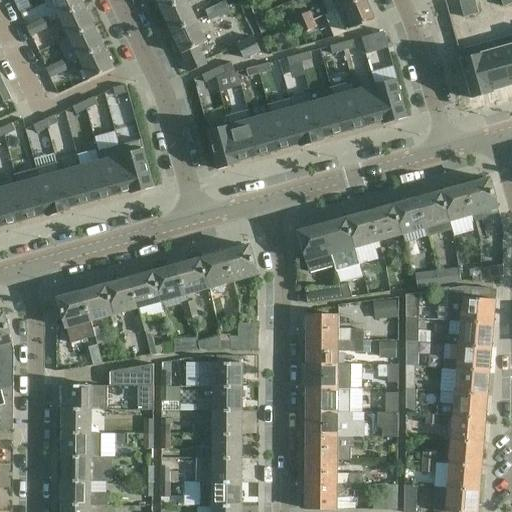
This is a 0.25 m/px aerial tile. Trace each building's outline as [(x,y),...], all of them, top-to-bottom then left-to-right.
[(85,6),(81,0),(51,0),(60,18),(85,6)] [(182,0),(156,0),(161,10),(182,0)] [(196,18),(187,0),(182,0),(161,10),(171,30),(196,18)] [(360,0),(321,0),(323,3),(329,0),(333,0),(337,10),(360,0)] [(366,0),(360,0),(337,10),(347,32),(347,33),(375,20),(368,3),(366,0)] [(471,16),(467,0),(460,3),(464,18),(471,16)] [(479,14),(475,0),(468,0),(467,0),(471,16),(479,14)] [(226,2),(216,7),(221,17),(231,13),(226,2)] [(95,28),(85,6),(60,18),(70,40),(95,28)] [(221,17),(216,7),(206,11),(211,22),(221,17)] [(314,21),(311,12),(294,19),(298,28),(314,21)] [(47,18),(37,23),(41,32),(51,27),(47,18)] [(205,39),(196,18),(171,30),(180,51),(205,39)] [(314,21),(298,28),(301,35),(318,28),(314,21)] [(41,32),(37,23),(27,28),(31,37),(41,32)] [(70,40),(60,44),(67,59),(69,65),(79,60),(105,48),(95,28),(70,40)] [(371,36),(362,38),(367,55),(388,49),(389,49),(384,31),(383,32),(383,33),(381,33),(371,36)] [(511,83),(511,36),(500,40),(511,83)] [(238,46),(245,59),(260,52),(254,38),(238,46)] [(207,43),(205,39),(180,51),(191,73),(207,65),(202,54),(207,51),(204,44),(207,43)] [(494,91),(511,86),(511,83),(500,40),(480,45),(494,91)] [(353,41),(342,44),(344,52),(355,49),(353,41)] [(333,55),(344,52),(342,44),(331,47),(333,55)] [(494,91),(480,45),(470,48),(460,51),(459,51),(473,99),(494,93),(494,91)] [(114,69),(105,48),(79,60),(89,81),(114,69)] [(299,56),(301,63),(313,60),(310,52),(299,56)] [(290,67),(301,63),(299,56),(288,59),(290,67)] [(67,59),(56,64),(61,74),(71,69),(67,59)] [(61,74),(56,64),(46,69),(51,79),(61,74)] [(269,64),(258,67),(260,75),(272,72),(269,64)] [(215,76),(217,78),(227,73),(225,68),(224,66),(213,71),(213,72),(215,76)] [(249,78),(260,75),(258,67),(247,70),(249,78)] [(385,122),(384,122),(385,125),(408,118),(397,80),(394,67),(372,73),(375,86),(385,122)] [(206,83),(217,78),(215,76),(213,72),(213,71),(209,73),(202,76),(204,79),(206,83)] [(344,134),(365,128),(355,92),(356,92),(353,82),(330,89),(333,98),(334,98),(344,134)] [(127,93),(125,86),(114,89),(116,96),(127,93)] [(375,86),(356,92),(355,92),(365,128),(384,122),(385,122),(375,86)] [(0,92),(0,93),(5,103),(12,100),(7,89),(0,92)] [(95,98),(84,102),(87,110),(98,105),(95,98)] [(334,98),(333,98),(313,103),(323,139),(324,139),(344,134),(334,98)] [(268,106),(270,115),(271,115),(281,151),(301,145),(302,145),(292,109),(293,109),(290,99),(268,106)] [(77,115),(87,110),(84,102),(73,107),(77,115)] [(325,141),(324,139),(323,139),(313,103),(293,109),(292,109),(302,145),(301,145),(302,148),(325,141)] [(226,117),(229,126),(230,126),(240,162),(241,162),(260,157),(251,120),(249,111),(226,117)] [(270,115),(251,120),(260,157),(281,151),(271,115),(270,115)] [(55,116),(44,121),(48,128),(58,123),(55,116)] [(37,133),(48,128),(44,121),(34,126),(37,133)] [(12,124),(2,129),(5,136),(16,131),(12,124)] [(230,126),(229,126),(208,132),(218,171),(241,164),(241,162),(240,162),(230,126)] [(116,134),(95,139),(98,152),(101,162),(102,161),(111,198),(131,192),(132,192),(119,147),(116,134)] [(142,140),(119,147),(132,192),(131,192),(132,194),(155,188),(142,140)] [(102,161),(101,162),(81,167),(91,203),(111,198),(102,161)] [(58,163),(36,169),(49,215),(48,215),(49,217),(71,211),(71,209),(70,209),(60,173),(61,173),(58,163)] [(81,167),(61,173),(60,173),(70,209),(71,209),(91,203),(81,167)] [(28,220),(48,215),(49,215),(36,169),(14,175),(17,185),(18,184),(28,220)] [(498,208),(490,179),(466,186),(474,215),(476,223),(482,221),(484,230),(487,239),(504,234),(503,226),(498,208)] [(18,184),(17,185),(0,189),(0,200),(7,226),(28,220),(18,184)] [(474,215),(466,186),(442,193),(450,222),(468,217),(473,233),(484,230),(482,221),(476,223),(474,215)] [(452,230),(450,222),(442,193),(419,200),(427,228),(426,228),(429,237),(452,230)] [(427,228),(419,200),(395,206),(403,235),(404,235),(406,243),(429,237),(426,228),(427,228)] [(403,235),(395,206),(371,213),(379,242),(403,235)] [(379,242),(371,213),(348,219),(356,248),(379,242)] [(356,248),(348,219),(324,226),(334,262),(339,261),(341,269),(336,271),(336,272),(361,265),(356,248)] [(334,262),(324,226),(299,233),(310,273),(335,266),(336,271),(341,269),(339,261),(334,262)] [(487,239),(484,230),(473,233),(475,242),(487,239)] [(258,275),(250,246),(227,253),(235,282),(258,275)] [(376,251),(379,259),(388,256),(386,248),(376,251)] [(235,282),(227,253),(203,259),(211,288),(235,282)] [(390,265),(388,256),(379,259),(381,267),(390,265)] [(211,288),(203,259),(179,266),(187,295),(211,288)] [(187,295),(179,266),(155,273),(163,301),(187,295)] [(460,270),(439,273),(443,286),(462,283),(460,270)] [(163,301),(155,273),(131,279),(139,308),(163,301)] [(443,286),(439,273),(415,276),(417,289),(443,286)] [(139,308),(131,279),(108,286),(116,315),(139,308)] [(349,284),(340,285),(344,299),(352,298),(349,284)] [(344,299),(340,285),(306,290),(308,304),(344,299)] [(116,315),(108,286),(83,293),(91,321),(116,315)] [(446,322),(461,323),(494,325),(496,300),(492,300),(492,290),(465,287),(449,289),(446,322)] [(83,293),(59,300),(71,344),(91,338),(96,337),(94,329),(91,321),(83,293)] [(406,296),(407,319),(419,320),(419,294),(406,296)] [(184,304),(186,312),(196,310),(194,301),(184,304)] [(198,318),(196,310),(186,312),(188,321),(198,318)] [(14,351),(5,314),(0,315),(0,391),(4,405),(0,405),(0,427),(1,430),(13,430),(14,351)] [(136,317),(138,326),(148,323),(146,315),(136,317)] [(337,316),(307,316),(307,341),(364,342),(364,330),(337,330),(337,316)] [(419,320),(407,319),(407,342),(419,342),(419,320)] [(151,331),(148,323),(138,326),(141,334),(151,331)] [(494,325),(461,323),(460,336),(449,335),(448,346),(459,346),(492,349),(494,325)] [(259,324),(240,324),(240,337),(239,350),(258,350),(259,324)] [(96,337),(91,338),(91,339),(101,336),(99,328),(94,329),(96,337)] [(103,344),(101,336),(91,339),(92,343),(93,347),(98,345),(103,344)] [(230,350),(238,350),(239,350),(240,337),(230,337),(230,350)] [(198,338),(174,340),(176,353),(201,350),(198,338)] [(364,342),(307,341),(307,365),(337,365),(337,353),(363,353),(363,352),(368,352),(368,342),(364,342)] [(419,342),(407,342),(407,366),(415,366),(419,367),(419,342)] [(92,343),(88,344),(94,366),(103,364),(98,345),(93,347),(92,343)] [(492,349),(459,346),(458,361),(446,360),(445,369),(457,370),(490,373),(492,349)] [(214,363),(199,363),(199,376),(199,388),(214,388),(214,387),(242,387),(243,364),(223,363),(214,363)] [(171,364),(162,364),(162,387),(172,387),(172,373),(171,373),(171,364)] [(153,386),(153,365),(111,373),(111,387),(153,386)] [(337,365),(307,365),(307,389),(351,390),(351,365),(337,365)] [(399,366),(389,366),(389,384),(399,383),(399,366)] [(415,366),(407,366),(407,390),(415,391),(415,366)] [(490,373),(457,370),(455,394),(488,397),(490,373)] [(92,386),(63,385),(63,410),(91,410),(108,411),(108,387),(92,387),(92,386)] [(172,387),(162,387),(162,403),(171,403),(172,387)] [(199,388),(198,388),(197,412),(214,412),(214,411),(242,411),(242,387),(214,387),(214,388),(199,388)] [(306,413),(351,413),(351,390),(307,389),(306,413)] [(417,391),(415,391),(407,390),(407,415),(417,415),(417,391)] [(488,397),(455,394),(454,406),(438,404),(437,416),(441,416),(453,417),(486,420),(488,397)] [(91,410),(63,410),(63,433),(91,434),(91,410)] [(214,411),(214,412),(213,434),(242,434),(242,411),(214,411)] [(306,413),(306,437),(363,437),(363,425),(352,425),(352,413),(351,413),(306,413)] [(399,414),(379,413),(378,425),(383,431),(383,437),(399,438),(399,414)] [(437,416),(426,415),(425,425),(440,426),(441,416),(437,416)] [(486,420),(453,417),(451,441),(484,444),(486,420)] [(154,420),(144,420),(144,434),(154,434),(154,420)] [(162,420),(161,434),(171,434),(171,420),(162,420)] [(116,434),(91,434),(63,433),(63,457),(104,457),(113,457),(116,457),(116,445),(116,434)] [(129,434),(116,434),(116,445),(129,445),(129,434)] [(154,434),(144,434),(144,450),(154,450),(154,434)] [(171,434),(161,434),(161,450),(171,450),(171,434)] [(242,434),(213,434),(213,449),(202,448),(202,458),(242,458),(242,434)] [(363,437),(306,437),(306,462),(336,461),(350,461),(350,448),(363,449),(363,437)] [(484,444),(451,441),(449,465),(482,468),(484,444)] [(437,456),(423,455),(423,464),(437,465),(437,456)] [(104,457),(63,457),(63,481),(91,481),(91,482),(113,482),(113,457),(104,457)] [(242,458),(202,458),(202,460),(203,460),(202,483),(213,483),(213,482),(242,482),(242,458)] [(336,474),(336,461),(306,462),(306,485),(354,485),(354,487),(363,487),(363,475),(336,474)] [(437,465),(423,464),(422,472),(436,474),(437,465)] [(482,468),(449,465),(447,489),(480,492),(482,468)] [(154,468),(144,468),(144,482),(154,482),(154,468)] [(161,468),(161,482),(170,482),(170,483),(179,483),(179,473),(171,473),(171,468),(161,468)] [(91,481),(63,481),(62,505),(90,505),(90,506),(108,506),(108,494),(90,494),(91,482),(91,481)] [(154,482),(144,482),(144,498),(154,498),(154,482)] [(170,482),(161,482),(161,498),(170,498),(170,483),(170,482)] [(213,482),(213,483),(202,483),(202,506),(213,506),(241,506),(242,482),(213,482)] [(354,485),(306,485),(306,509),(336,510),(336,498),(354,498),(354,487),(354,485)] [(398,510),(398,486),(387,486),(387,510),(398,510)] [(416,511),(417,486),(405,486),(404,511),(416,511)] [(434,488),(432,511),(433,511),(478,511),(480,492),(447,489),(434,488)]
